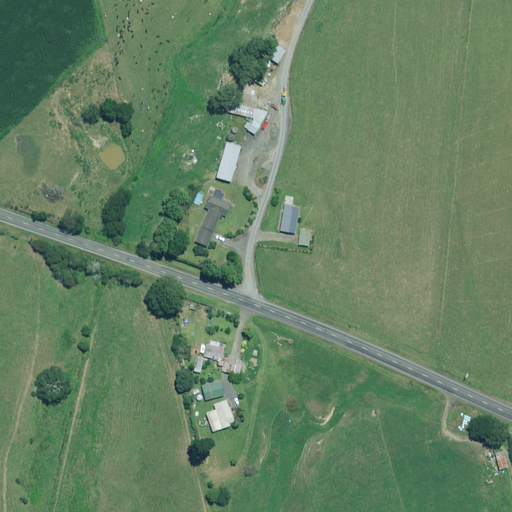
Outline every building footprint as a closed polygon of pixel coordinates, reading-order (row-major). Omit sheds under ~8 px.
[(294,28),(283,22),(275,35),(286,41),(294,28)] [(285,51),(277,45),(268,58),(277,63),(285,51)] [(267,112),(230,103),(228,112),(253,119),(250,124),(247,122),(243,128),(254,135),(267,112)] [(240,146),(226,143),(216,178),(230,182),(240,146)] [(201,227),(213,232),(220,215),(225,217),(230,205),(210,196),(205,208),(209,209),(201,227)] [(299,209),(283,206),(279,231),(294,233),(299,209)] [(213,232),(201,227),(195,242),(207,247),(213,232)] [(310,230),(300,229),(298,245),(308,246),(310,230)] [(220,343),(210,341),(209,345),(206,345),(204,357),(220,360),(223,347),(219,347),(220,343)] [(195,359),(193,372),(200,372),(202,359),(195,359)] [(219,361),(218,368),(222,369),(222,371),(239,375),(242,361),(230,359),(229,363),(219,361)] [(223,395),(220,381),(201,386),(205,400),(223,395)] [(234,422),(226,400),(213,404),(215,410),(206,413),(212,432),(229,426),(229,423),(234,422)] [(502,446),(494,448),(499,469),(507,468),(502,446)]
